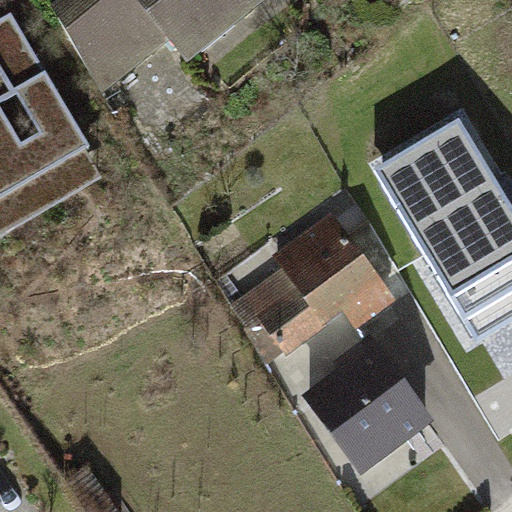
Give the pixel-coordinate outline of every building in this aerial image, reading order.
[(270,0),(71,0),(50,16),(107,91),(168,45),(183,66),(270,0)] [(0,232),(101,176),(13,20),(0,26),(0,232)] [(511,208),(462,126),(379,176),(482,347),(511,328),(511,208)] [(400,301),(335,210),(270,256),(281,271),(241,299),(286,361),(339,323),(349,338),(400,301)] [(420,435),(362,353),(297,402),(354,484),(420,435)]
